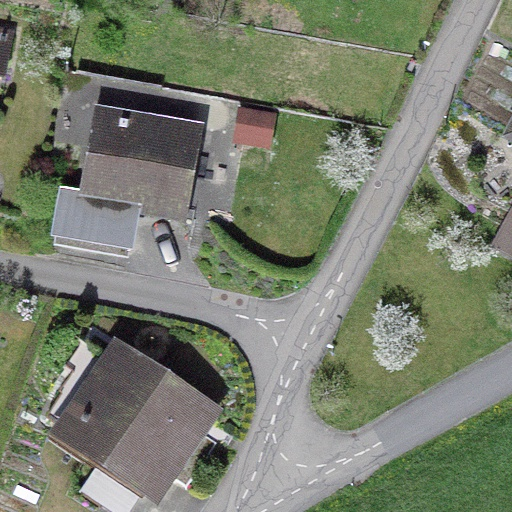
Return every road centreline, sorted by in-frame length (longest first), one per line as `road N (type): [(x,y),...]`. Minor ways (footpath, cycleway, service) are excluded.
road 1 (residential): [(302,324),(346,262),(473,0)]
road 2 (residential): [(302,324),(0,273)]
road 3 (residential): [(250,505),(511,368)]
road 4 (residential): [(250,505),(302,324)]
